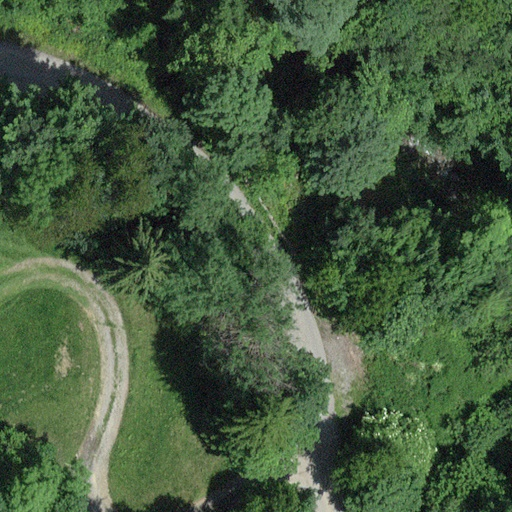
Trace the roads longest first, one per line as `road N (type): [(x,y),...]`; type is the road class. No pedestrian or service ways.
road 1 (unclassified): [(332,511),(314,360),(241,217),(176,148),(89,89),(0,67)]
road 2 (track): [(0,284),(74,265),(116,288),(115,385),(90,485),(102,511)]
